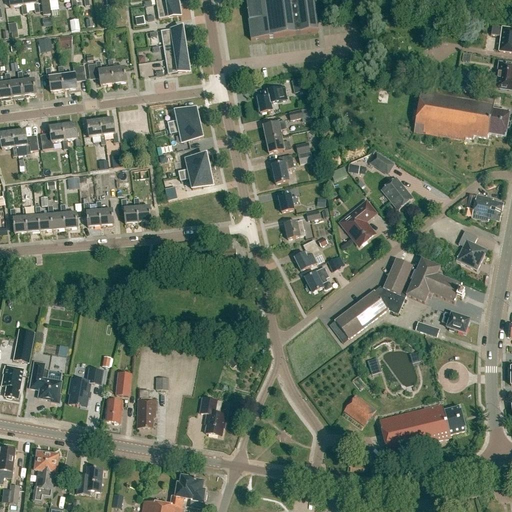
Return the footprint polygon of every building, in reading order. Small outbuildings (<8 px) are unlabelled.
[(23,8),(21,0),(8,0),(10,10),(21,8),(22,17),(27,16),(26,7),(23,8)] [(36,5),(35,0),(21,0),(23,8),(26,7),(33,6),(35,15),(39,15),(38,5),(36,5)] [(47,0),(40,0),(43,17),(50,16),(47,0)] [(56,0),(49,0),(51,13),(58,12),(56,0)] [(73,1),(72,0),(59,0),(60,3),(71,1),(72,10),(77,10),(75,1),(73,1)] [(72,0),(73,1),(75,1),(81,0),(83,0),(85,9),(89,8),(88,0),(72,0)] [(245,0),(251,42),(318,33),(313,0),(245,0)] [(181,18),(178,3),(157,6),(159,21),(181,18)] [(144,18),(136,19),(137,27),(145,26),(144,18)] [(44,29),(52,28),(51,20),(43,21),(44,29)] [(81,34),(80,24),(72,25),(73,35),(81,34)] [(511,30),(492,28),(491,37),(501,38),(499,53),(511,55),(511,30)] [(183,30),(161,33),(163,48),(185,44),(183,30)] [(60,39),(61,49),(74,48),(73,38),(60,39)] [(187,58),(185,44),(163,48),(166,62),(187,58)] [(469,64),(471,56),(463,55),(462,63),(469,64)] [(190,73),(187,58),(166,62),(168,77),(190,73)] [(108,63),(109,71),(111,71),(113,86),(127,84),(125,69),(114,71),(113,62),(108,63)] [(423,77),(425,64),(416,62),(414,76),(423,77)] [(111,71),(109,71),(102,72),(101,64),(96,64),(96,67),(88,68),(90,79),(96,78),(96,80),(100,80),(101,88),(113,86),(111,71)] [(511,91),(511,65),(499,64),(497,81),(491,80),(490,89),(511,91)] [(59,78),(61,77),(63,93),(77,91),(76,83),(79,83),(79,81),(85,80),(84,68),(73,70),(74,76),(64,77),(63,69),(58,69),(59,78)] [(61,77),(59,78),(51,79),(50,70),(45,71),(47,80),(49,80),(51,95),(63,93),(61,77)] [(461,85),(471,87),(473,74),(463,73),(461,85)] [(18,74),(19,83),(21,83),(23,98),(36,97),(34,82),(23,83),(22,74),(18,74)] [(21,83),(19,83),(11,84),(10,75),(5,76),(6,85),(9,85),(11,100),(17,99),(17,102),(23,101),(23,99),(23,98),(21,83)] [(302,80),(292,83),(295,95),(305,93),(302,80)] [(9,85),(6,85),(0,85),(0,101),(5,101),(5,103),(11,102),(10,100),(11,100),(9,85)] [(505,139),(509,115),(493,112),(494,101),(421,88),(414,133),(464,142),(465,139),(472,140),(473,137),(488,140),(488,136),(505,139)] [(285,89),(279,91),(265,93),(266,99),(257,101),(261,115),(273,113),(271,105),(287,102),(285,89)] [(199,125),(196,110),(175,114),(177,122),(167,125),(169,132),(199,125)] [(301,112),(289,115),(291,123),(303,120),(301,112)] [(113,121),(101,123),(103,138),(105,138),(113,137),(114,146),(119,145),(117,135),(115,136),(113,121)] [(160,132),(168,130),(166,122),(158,124),(160,132)] [(263,128),(266,141),(282,138),(280,131),(287,130),(285,122),(278,123),(278,124),(263,128)] [(103,138),(101,123),(87,125),(89,140),(100,139),(101,148),(106,147),(105,138),(103,138)] [(63,125),(63,128),(64,128),(66,143),(63,143),(64,152),(69,152),(67,143),(75,142),(77,151),(81,150),(80,141),(78,141),(76,126),(69,127),(68,125),(63,125)] [(203,140),(199,125),(169,132),(170,136),(180,134),(182,145),(203,140)] [(64,128),(63,128),(49,130),(51,138),(47,138),(47,140),(41,141),(43,153),(53,151),(52,145),(63,143),(66,143),(64,128)] [(26,133),(12,134),(14,150),(17,149),(25,148),(26,157),(31,157),(30,154),(38,153),(37,142),(31,142),(30,140),(27,141),(26,133)] [(14,150),(12,134),(0,136),(0,137),(2,151),(13,150),(14,159),(16,159),(18,158),(17,149),(14,150)] [(283,144),(282,138),(266,141),(269,155),(284,152),(284,153),(291,152),(289,143),(283,144)] [(174,145),(159,149),(161,157),(176,154),(174,145)] [(309,145),(296,148),(298,156),(310,153),(309,145)] [(311,154),(298,157),(300,167),(313,164),(311,154)] [(370,166),(388,177),(395,166),(377,155),(370,166)] [(113,170),(124,169),(123,157),(112,159),(113,170)] [(210,172),(206,157),(186,161),(188,171),(178,174),(179,178),(210,172)] [(287,171),(294,168),(292,157),(279,160),(281,166),(272,168),(276,186),(289,183),(287,171)] [(358,176),(360,168),(349,166),(348,174),(358,176)] [(213,187),(210,172),(179,178),(180,183),(190,181),(192,191),(213,187)] [(330,182),(337,180),(334,174),(328,176),(330,182)] [(396,181),(383,191),(391,202),(391,203),(394,208),(396,207),(399,211),(405,206),(407,207),(410,204),(410,202),(412,201),(396,181)] [(23,207),(29,207),(28,186),(21,187),(23,207)] [(177,201),(190,198),(189,192),(175,195),(177,201)] [(499,224),(503,206),(493,203),(493,201),(476,197),(476,198),(470,196),(467,209),(474,211),(472,220),(488,224),(488,222),(499,224)] [(293,207),(299,206),(297,198),(292,199),(291,197),(279,199),(282,215),(294,212),(293,207)] [(134,201),(135,210),(137,210),(138,225),(151,224),(150,208),(140,209),(139,201),(134,201)] [(137,210),(135,210),(127,210),(126,202),(121,202),(122,212),(124,211),(125,226),(138,225),(137,210)] [(113,212),(102,212),(101,204),(96,204),(97,212),(100,212),(101,228),(114,227),(113,212)] [(376,215),(367,204),(350,218),(352,221),(345,227),(351,234),(349,236),(353,242),(354,241),(360,249),(369,242),(368,241),(375,236),(365,224),(376,215)] [(100,212),(97,212),(90,213),(89,205),(84,205),(84,214),(87,214),(88,229),(101,228),(100,212)] [(61,207),(61,216),(64,216),(65,231),(78,230),(77,215),(66,216),(65,207),(61,207)] [(64,216),(61,216),(54,217),(53,208),(48,208),(49,217),(51,217),(53,233),(65,231),(64,216)] [(51,217),(49,217),(41,218),(40,209),(35,210),(36,218),(39,218),(40,234),(53,233),(51,217)] [(39,218),(36,218),(29,219),(28,210),(23,210),(24,219),(26,219),(28,235),(40,234),(39,218)] [(26,219),(24,219),(16,220),(15,211),(10,212),(11,221),(14,221),(15,236),(28,235),(26,219)] [(319,213),(306,216),(308,223),(320,221),(319,213)] [(288,241),(305,237),(302,222),(285,226),(288,241)] [(478,274),(488,252),(475,246),(478,240),(466,234),(460,246),(463,248),(455,263),(478,274)] [(321,249),(328,246),(325,240),(318,243),(321,249)] [(302,274),(318,266),(315,261),(322,258),(315,243),(303,248),(307,255),(295,261),(302,274)] [(212,266),(236,266),(236,252),(233,252),(233,249),(212,249),(212,254),(212,263),(212,266)] [(341,260),(328,266),(333,276),(346,269),(341,260)] [(397,262),(385,288),(384,290),(381,289),(330,327),(344,345),(388,312),(398,316),(407,298),(425,306),(428,299),(431,300),(433,297),(455,307),(458,300),(462,302),(465,295),(461,293),(463,288),(441,279),(442,275),(439,273),(441,269),(422,261),(419,269),(413,266),(412,268),(397,262)] [(316,274),(317,275),(305,281),(313,296),(324,290),(325,292),(327,292),(332,290),(332,288),(330,284),(328,284),(327,280),(329,279),(325,270),(316,274)] [(465,336),(470,322),(452,315),(451,316),(445,314),(442,324),(448,326),(447,329),(449,330),(448,332),(453,334),(454,332),(465,336)] [(428,327),(423,325),(420,334),(426,336),(428,327)] [(14,362),(29,365),(34,343),(18,340),(14,362)] [(60,356),(68,357),(69,348),(61,347),(60,356)] [(418,354),(410,356),(413,366),(421,363),(418,354)] [(233,370),(238,365),(232,358),(227,362),(233,370)] [(111,360),(104,359),(103,369),(109,370),(111,360)] [(35,364),(30,391),(40,392),(39,400),(51,402),(51,404),(60,405),(61,396),(60,396),(62,384),(61,383),(63,375),(49,373),(49,375),(44,374),(45,366),(35,364)] [(20,384),(21,380),(23,380),(24,372),(6,369),(2,388),(7,389),(5,399),(6,399),(6,400),(11,401),(11,400),(18,402),(22,385),(20,384)] [(69,407),(87,410),(92,386),(101,388),(104,373),(90,371),(87,384),(71,381),(69,396),(71,397),(69,407)] [(115,397),(130,398),(132,375),(118,374),(115,397)] [(156,392),(168,392),(169,380),(156,380),(156,392)] [(182,382),(182,398),(196,398),(196,382),(182,382)] [(365,427),(377,411),(357,396),(344,412),(365,427)] [(207,427),(206,436),(222,439),(223,430),(224,430),(226,417),(220,416),(221,410),(222,404),(204,401),(203,400),(200,416),(207,417),(205,427),(207,427)] [(106,424),(120,426),(122,404),(108,402),(106,424)] [(156,420),(156,402),(138,402),(137,430),(153,430),(154,420),(156,420)] [(451,437),(466,433),(460,409),(444,413),(442,405),(379,421),(389,459),(434,448),(433,444),(451,440),(451,437)] [(16,452),(1,450),(0,459),(0,472),(13,474),(16,452)] [(56,476),(59,458),(57,458),(56,456),(53,456),(52,457),(44,456),(44,454),(41,454),(40,455),(38,455),(36,473),(40,473),(39,477),(38,477),(37,490),(36,490),(34,504),(43,505),(44,499),(52,501),(53,493),(55,493),(56,486),(54,485),(56,476)] [(361,465),(361,463),(351,462),(351,471),(366,473),(366,466),(361,465)] [(419,473),(429,470),(427,464),(417,468),(419,473)] [(101,495),(103,471),(87,469),(87,478),(79,477),(77,496),(95,498),(95,494),(101,495)] [(183,511),(184,510),(182,509),(184,500),(191,501),(190,509),(200,511),(202,503),(206,504),(208,495),(201,494),(203,483),(196,482),(196,481),(182,479),(181,486),(178,486),(176,498),(172,497),(170,508),(145,504),(143,511),(183,511)] [(18,506),(20,489),(11,487),(9,505),(18,506)] [(123,498),(114,496),(112,509),(121,511),(123,498)]
